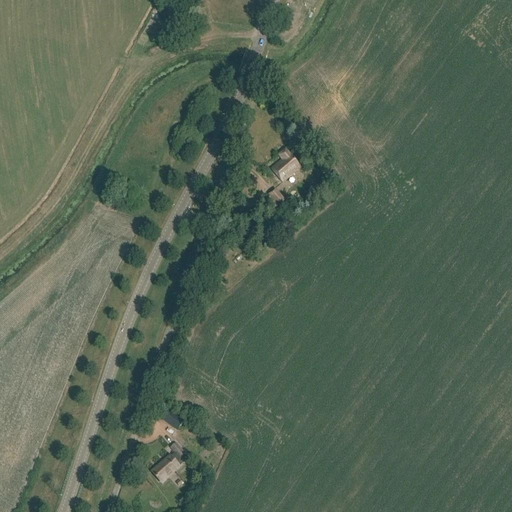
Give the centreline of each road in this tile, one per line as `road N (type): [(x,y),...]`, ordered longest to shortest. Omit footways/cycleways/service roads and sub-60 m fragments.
road 1 (tertiary): [(64,511),(128,324),(182,211)]
road 2 (residential): [(205,222),(110,511)]
road 3 (tertiary): [(182,211),(224,134),(274,0)]
